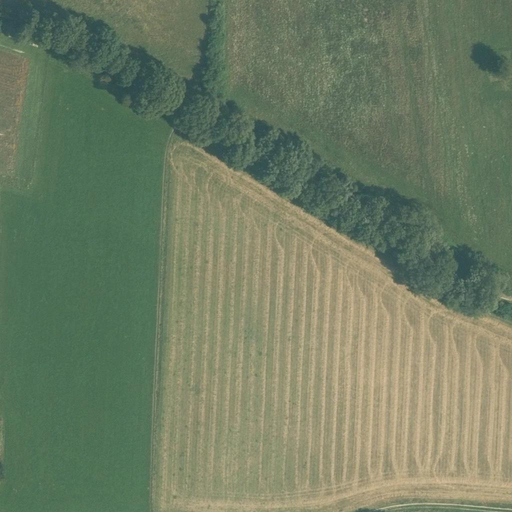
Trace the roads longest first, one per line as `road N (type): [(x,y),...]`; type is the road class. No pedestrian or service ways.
road 1 (track): [(511,301),(457,277),(396,230),(106,60),(0,16)]
road 2 (track): [(511,510),(418,504),(375,511)]
